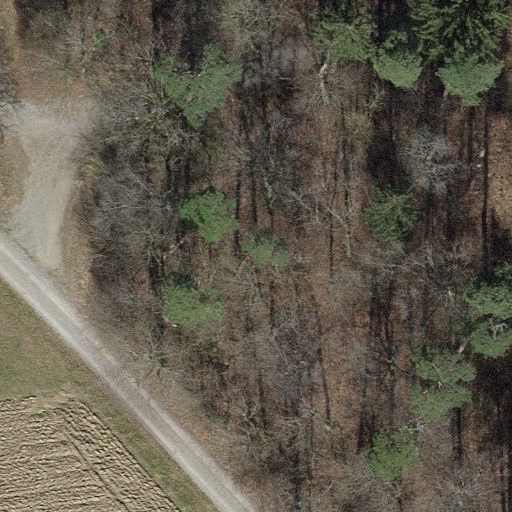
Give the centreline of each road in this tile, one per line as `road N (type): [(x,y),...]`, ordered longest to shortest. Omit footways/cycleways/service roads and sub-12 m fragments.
road 1 (track): [(40,149),(161,93),(439,0)]
road 2 (unclassified): [(0,248),(242,511)]
road 3 (track): [(0,119),(40,149),(0,234)]
